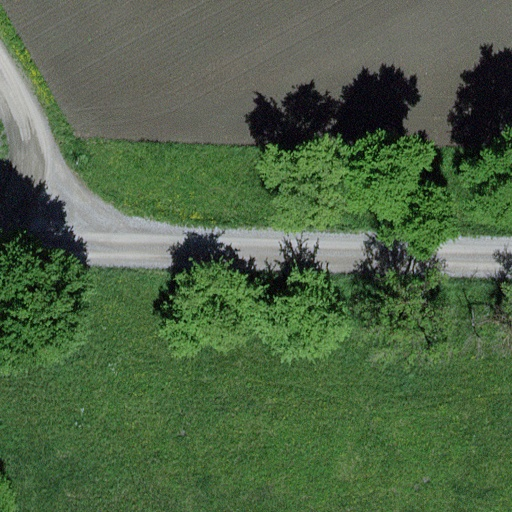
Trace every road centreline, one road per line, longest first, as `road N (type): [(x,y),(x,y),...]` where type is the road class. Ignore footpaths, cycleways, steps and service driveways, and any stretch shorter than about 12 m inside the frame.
road 1 (track): [(0,234),(511,258)]
road 2 (track): [(63,235),(0,105)]
